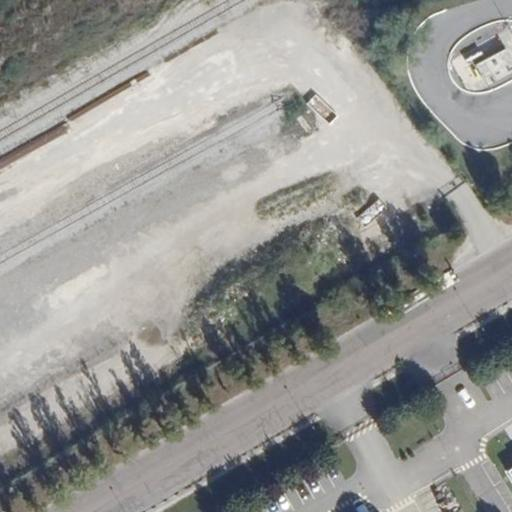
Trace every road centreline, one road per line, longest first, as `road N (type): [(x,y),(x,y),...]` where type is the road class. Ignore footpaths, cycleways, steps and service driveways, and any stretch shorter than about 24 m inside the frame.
road 1 (tertiary): [(109,511),(511,278)]
road 2 (unknown): [(397,133),(0,374)]
road 3 (unknown): [(397,133),(349,80),(280,44),(249,41),(205,54),(0,174)]
